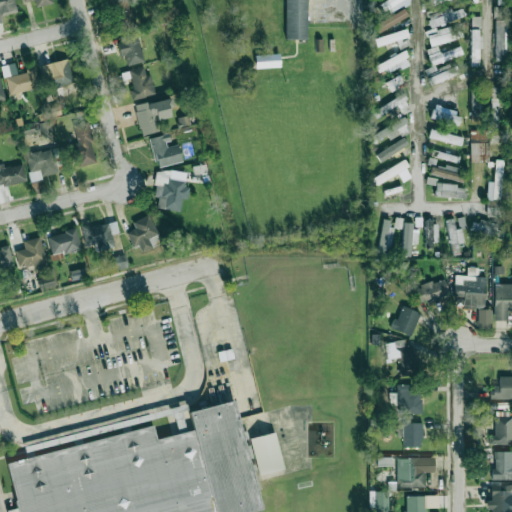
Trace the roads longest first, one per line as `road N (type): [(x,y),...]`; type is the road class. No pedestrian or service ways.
road 1 (residential): [(0,322),(224,263)]
road 2 (residential): [(511,342),(460,341),(461,511)]
road 3 (residential): [(78,0),(127,184)]
road 4 (residential): [(0,217),(127,184)]
